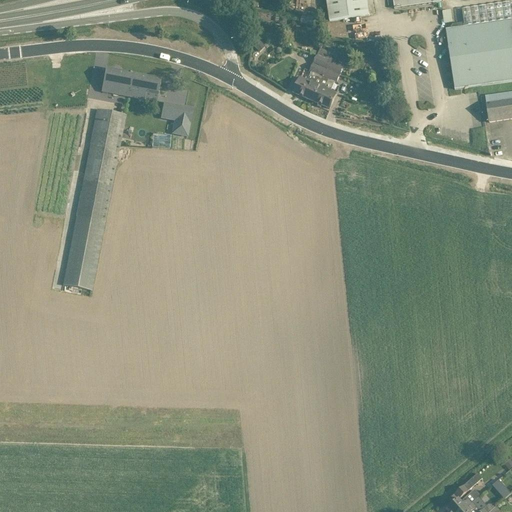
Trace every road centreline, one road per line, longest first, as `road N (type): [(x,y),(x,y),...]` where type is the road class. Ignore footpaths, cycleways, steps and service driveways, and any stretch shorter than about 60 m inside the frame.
road 1 (secondary): [(511,172),(334,133),(228,78)]
road 2 (primary): [(0,22),(46,26),(186,13),(224,42),(228,78)]
road 3 (unclassified): [(228,78),(130,47),(0,54)]
